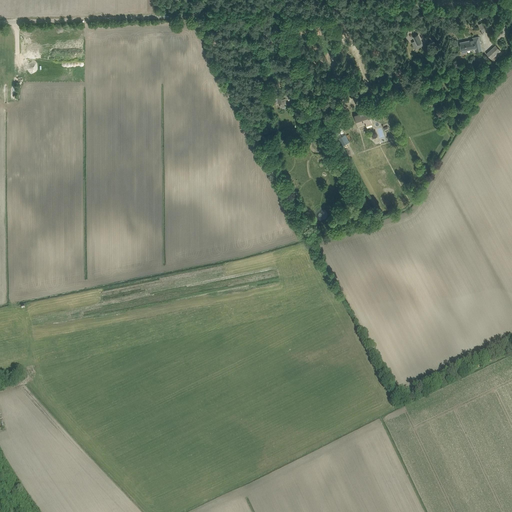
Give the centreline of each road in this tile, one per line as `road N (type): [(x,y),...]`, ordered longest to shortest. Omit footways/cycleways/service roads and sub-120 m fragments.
road 1 (unclassified): [(0,24),(504,3)]
road 2 (unknown): [(272,12),(375,219)]
